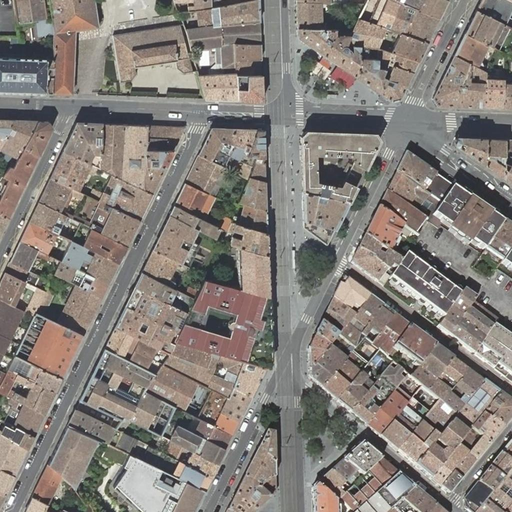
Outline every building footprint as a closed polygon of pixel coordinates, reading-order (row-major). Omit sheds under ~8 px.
[(13,0),(17,23),(46,19),(43,0),(13,0)] [(54,33),(74,30),(99,27),(94,0),(49,0),(52,18),(54,32),(54,33)] [(173,0),(174,1),(194,1),(194,6),(185,7),(186,11),(194,10),(210,8),(210,0),(173,0)] [(194,10),(186,11),(181,12),(178,12),(179,14),(183,23),(185,29),(220,25),(259,22),(258,0),(252,0),(246,1),(219,7),(218,7),(210,8),(194,10)] [(400,33),(427,43),(433,31),(438,19),(401,3),(394,0),(365,0),(364,4),(357,18),(385,28),(388,29),(400,33)] [(438,19),(448,0),(446,0),(394,0),(401,3),(438,19)] [(511,0),(480,0),(475,11),(503,24),(504,25),(511,8),(511,0)] [(324,6),(324,3),(321,2),(296,2),(297,28),(322,29),(325,29),(331,29),(331,25),(325,25),(321,25),(321,6),(324,6)] [(475,11),(464,33),(488,45),(492,47),(494,48),(498,50),(509,27),(504,25),(503,24),(475,11)] [(345,45),(359,46),(377,48),(378,48),(384,50),(385,47),(379,45),(385,28),(357,18),(352,30),(350,34),(345,45)] [(185,29),(191,49),(200,48),(205,48),(214,46),(215,64),(221,63),(221,68),(223,68),(229,68),(235,67),(234,59),(234,43),(260,44),(260,37),(259,22),(220,25),(185,29)] [(185,29),(183,23),(179,24),(112,35),(120,82),(131,80),(136,74),(134,67),(175,60),(177,68),(183,73),(192,72),(186,50),(191,49),(185,29)] [(297,37),(322,54),(334,35),(334,29),(331,29),(325,29),(322,29),(297,28),(297,37)] [(323,55),(357,78),(358,57),(359,46),(345,45),(350,34),(339,35),(339,29),(334,29),(334,35),(322,54),(323,55)] [(74,30),(54,33),(53,52),(53,55),(53,57),(53,59),(52,93),(72,94),(74,30)] [(387,51),(390,52),(391,52),(395,54),(418,61),(427,43),(400,33),(392,49),(389,47),(387,51)] [(464,33),(453,56),(477,68),(484,72),(486,68),(479,64),(486,49),(492,52),(494,48),(492,47),(488,45),(464,33)] [(261,60),(260,44),(234,43),(234,59),(243,60),(260,59),(260,60),(261,60)] [(377,58),(377,48),(359,46),(358,57),(357,78),(379,94),(386,79),(382,76),(385,68),(376,68),(377,58)] [(378,48),(377,48),(377,58),(376,68),(385,68),(387,69),(390,52),(387,51),(384,50),(378,48)] [(392,65),(412,72),(418,61),(395,54),(392,65)] [(477,68),(453,56),(432,98),(437,106),(461,107),(484,107),(485,78),(484,74),(484,72),(477,68)] [(0,91),(52,93),(53,59),(53,57),(47,57),(46,57),(46,59),(0,57),(0,91)] [(261,78),(260,60),(260,59),(243,60),(234,59),(235,67),(235,73),(235,78),(244,78),(261,78)] [(198,75),(204,99),(236,100),(236,88),(235,78),(235,73),(235,67),(229,68),(230,73),(223,74),(223,68),(221,68),(221,63),(215,64),(208,70),(208,74),(198,75)] [(386,79),(379,94),(391,102),(399,99),(412,72),(392,65),(390,69),(386,79)] [(382,76),(386,79),(390,69),(387,69),(385,68),(382,76)] [(485,78),(484,107),(503,108),(503,82),(503,79),(503,78),(489,78),(490,74),(484,74),(485,78)] [(236,88),(236,100),(262,101),(261,88),(261,78),(244,78),(235,78),(236,88)] [(503,82),(503,108),(511,108),(511,82),(507,83),(507,79),(503,79),(503,82)] [(0,146),(14,120),(0,119),(0,146)] [(38,121),(14,120),(0,146),(0,148),(12,155),(9,160),(11,161),(9,166),(12,167),(18,158),(23,148),(38,121)] [(48,121),(38,121),(23,148),(18,158),(12,167),(9,166),(3,173),(0,177),(0,213),(8,218),(38,155),(52,128),(48,121)] [(76,122),(62,151),(88,163),(89,164),(92,165),(99,168),(99,159),(101,123),(76,122)] [(124,124),(101,123),(99,159),(99,168),(105,171),(111,174),(120,178),(124,124)] [(124,124),(120,178),(143,190),(145,165),(145,150),(146,140),(147,125),(124,124)] [(183,127),(147,125),(146,140),(145,150),(167,150),(167,144),(176,144),(184,128),(183,127)] [(252,167),(255,157),(246,156),(256,130),(211,128),(198,155),(227,169),(228,169),(243,177),(247,180),(248,177),(252,167)] [(263,130),(256,130),(246,156),(255,157),(252,167),(248,177),(264,181),(264,157),(263,130)] [(379,140),(375,134),(306,131),(300,137),(302,191),(348,202),(379,140)] [(484,165),(485,138),(455,137),(453,144),(484,165)] [(484,165),(502,178),(503,162),(504,139),(485,138),(484,165)] [(511,165),(511,139),(504,139),(503,162),(511,165)] [(167,150),(145,150),(145,165),(152,166),(153,166),(163,167),(165,167),(173,150),(167,150)] [(49,177),(38,202),(68,217),(71,218),(72,218),(80,223),(83,224),(85,220),(74,214),(75,213),(73,212),(73,210),(70,209),(68,213),(60,209),(62,204),(65,206),(66,205),(69,199),(69,198),(68,198),(71,193),(81,198),(83,193),(77,190),(87,169),(89,170),(92,165),(89,164),(88,163),(62,151),(49,177)] [(405,153),(395,173),(415,187),(417,188),(430,171),(405,153)] [(198,155),(184,183),(207,194),(208,194),(217,175),(223,178),(228,169),(227,169),(198,155)] [(502,178),(511,184),(511,165),(503,162),(502,178)] [(145,165),(143,190),(152,194),(165,167),(163,167),(153,166),(152,166),(145,165)] [(111,174),(105,171),(102,176),(108,179),(111,174)] [(434,175),(435,174),(430,171),(417,188),(415,187),(403,203),(408,207),(410,208),(417,199),(422,192),(434,175)] [(395,173),(386,191),(403,203),(415,187),(395,173)] [(111,174),(108,179),(107,183),(117,188),(112,198),(102,193),(101,195),(98,200),(101,202),(104,204),(139,220),(152,194),(143,190),(120,178),(111,174)] [(484,250),(503,223),(452,188),(434,175),(422,192),(427,195),(414,212),(425,219),(438,228),(443,222),(450,227),(471,242),(484,250)] [(236,198),(233,206),(236,208),(237,205),(239,202),(243,190),(245,185),(247,180),(243,177),(237,195),(236,198)] [(248,177),(247,180),(245,185),(250,187),(248,192),(243,190),(239,202),(243,203),(265,210),(264,181),(248,177)] [(184,183),(174,205),(206,222),(208,218),(205,216),(214,197),(208,194),(207,194),(184,183)] [(102,193),(102,192),(96,189),(92,197),(95,199),(98,200),(101,195),(102,193)] [(334,229),(348,202),(302,191),(303,220),(303,227),(326,244),(327,244),(334,229)] [(386,191),(378,208),(394,219),(403,225),(414,233),(425,219),(414,212),(410,208),(408,207),(403,203),(386,191)] [(417,199),(410,208),(414,212),(427,195),(422,192),(417,199)] [(98,200),(95,199),(92,206),(101,210),(102,209),(103,206),(100,205),(101,202),(98,200)] [(38,202),(29,220),(45,228),(57,234),(59,228),(56,226),(59,222),(59,220),(65,223),(66,222),(68,223),(77,228),(80,223),(72,218),(71,218),(68,217),(38,202)] [(85,220),(83,224),(89,227),(91,228),(127,245),(139,220),(104,204),(101,202),(100,205),(103,206),(102,209),(101,210),(97,220),(96,219),(95,219),(94,219),(94,220),(93,220),(92,220),(92,221),(92,222),(91,222),(85,219),(85,220)] [(230,222),(266,232),(265,210),(243,203),(239,202),(237,205),(242,206),(239,217),(233,216),(231,220),(230,222)] [(174,205),(169,215),(204,233),(214,238),(219,228),(206,222),(174,205)] [(378,208),(364,236),(380,246),(386,251),(389,253),(401,260),(404,256),(391,248),(394,250),(399,239),(397,238),(403,225),(394,219),(378,208)] [(0,235),(8,218),(0,213),(0,235)] [(169,215),(152,249),(181,263),(185,265),(188,267),(190,262),(183,258),(185,254),(193,238),(195,234),(202,238),(204,233),(169,215)] [(224,216),(219,228),(224,230),(226,232),(230,222),(231,220),(224,216)] [(29,220),(19,241),(49,255),(59,260),(61,260),(70,240),(57,234),(45,228),(29,220)] [(226,232),(222,242),(226,243),(230,232),(235,233),(236,230),(242,232),(240,239),(232,236),(230,244),(236,246),(267,254),(266,232),(230,222),(226,232)] [(484,250),(501,261),(511,244),(511,227),(504,222),(503,223),(484,250)] [(91,228),(82,246),(118,264),(127,245),(91,228)] [(364,236),(357,249),(374,257),(373,259),(387,270),(388,270),(392,274),(395,269),(401,260),(389,253),(386,251),(380,246),(364,236)] [(70,240),(61,260),(76,267),(85,272),(108,283),(118,264),(82,246),(71,240),(70,240)] [(19,241),(9,261),(27,270),(35,253),(48,259),(49,255),(19,241)] [(511,244),(501,261),(500,262),(511,270),(511,244)] [(267,254),(236,246),(238,288),(268,296),(267,254)] [(152,249),(141,272),(176,290),(177,288),(174,287),(175,285),(174,282),(168,280),(175,267),(180,269),(184,268),(185,265),(181,263),(152,249)] [(374,257),(357,249),(351,262),(377,282),(383,286),(389,278),(392,274),(388,270),(387,270),(373,259),(374,257)] [(443,319),(461,294),(406,253),(404,256),(401,260),(395,269),(392,274),(389,278),(417,299),(424,305),(443,319)] [(59,260),(53,273),(69,281),(70,278),(74,271),(75,269),(76,267),(61,260),(59,260)] [(9,261),(4,272),(22,281),(24,282),(34,286),(39,276),(27,270),(9,261)] [(4,272),(0,280),(0,298),(13,305),(15,301),(23,285),(24,282),(22,281),(4,272)] [(102,297),(108,283),(85,272),(83,275),(78,286),(102,297)] [(141,272),(134,286),(187,312),(194,299),(185,295),(176,290),(141,272)] [(343,277),(333,298),(354,315),(362,305),(370,296),(362,290),(343,277)] [(178,333),(175,340),(265,367),(270,358),(268,296),(238,288),(203,279),(197,292),(194,299),(187,312),(178,333)] [(15,301),(13,305),(24,310),(34,315),(35,313),(45,291),(34,286),(24,282),(23,285),(34,291),(26,307),(15,301)] [(68,299),(62,311),(66,313),(65,315),(69,317),(70,315),(89,324),(102,297),(78,286),(75,284),(68,299)] [(134,286),(125,306),(178,333),(187,312),(134,286)] [(45,291),(35,313),(42,316),(54,291),(46,288),(45,291)] [(185,295),(194,299),(197,292),(188,288),(185,295)] [(473,353),(492,326),(468,308),(473,301),(475,298),(464,289),(461,294),(443,319),(438,327),(449,335),(473,353)] [(346,325),(337,335),(354,349),(363,338),(359,335),(382,305),(370,296),(362,305),(354,315),(346,325)] [(83,336),(57,323),(42,316),(35,313),(34,315),(24,310),(13,305),(0,298),(0,371),(1,372),(5,374),(7,369),(14,355),(20,358),(31,363),(62,378),(83,336)] [(333,298),(327,309),(346,325),(354,315),(333,298)] [(468,308),(492,326),(494,322),(497,319),(473,301),(468,308)] [(381,330),(393,314),(382,305),(359,335),(363,338),(366,340),(371,334),(376,337),(381,330)] [(125,306),(114,326),(169,354),(175,340),(178,333),(125,306)] [(327,309),(320,322),(337,336),(337,335),(346,325),(327,309)] [(62,311),(57,323),(83,336),(89,324),(70,315),(69,317),(65,315),(66,313),(62,311)] [(409,326),(393,314),(381,330),(396,343),(409,326)] [(320,322),(314,335),(328,346),(337,336),(320,322)] [(492,326),(473,353),(511,382),(511,335),(494,322),(492,326)] [(114,326),(104,348),(154,374),(169,354),(114,326)] [(435,345),(409,326),(396,343),(392,349),(386,357),(386,358),(390,361),(397,352),(399,350),(413,361),(412,363),(410,361),(402,371),(403,372),(407,375),(410,377),(417,368),(418,367),(435,345)] [(392,349),(396,343),(381,330),(376,337),(371,344),(378,351),(386,357),(392,349)] [(328,346),(314,335),(311,342),(307,349),(308,371),(328,346)] [(328,346),(308,371),(308,377),(321,388),(345,360),(334,351),(340,343),(351,352),(354,349),(337,335),(337,336),(328,346)] [(363,338),(354,349),(351,352),(355,355),(363,362),(366,365),(378,351),(371,344),(366,340),(363,338)] [(169,354),(154,374),(142,390),(173,406),(192,416),(196,417),(200,411),(196,409),(195,409),(186,404),(197,382),(211,389),(227,397),(232,385),(251,395),(265,367),(175,340),(169,354)] [(453,358),(435,345),(418,367),(417,368),(410,377),(421,386),(426,391),(435,380),(453,358)] [(104,348),(79,400),(91,405),(115,416),(121,420),(124,416),(160,434),(161,430),(173,406),(142,390),(154,374),(104,348)] [(351,365),(357,357),(355,355),(351,352),(345,360),(351,365)] [(14,355),(7,369),(13,372),(16,365),(19,360),(20,358),(14,355)] [(468,369),(453,358),(435,380),(426,391),(438,400),(440,403),(468,369)] [(345,360),(321,388),(336,401),(360,373),(360,372),(351,365),(345,360)] [(55,392),(62,378),(31,363),(29,366),(33,368),(29,375),(27,379),(55,392)] [(395,389),(403,379),(400,376),(403,372),(402,371),(396,366),(392,370),(388,367),(380,377),(395,389)] [(27,379),(16,374),(13,372),(7,369),(5,374),(0,383),(0,393),(2,394),(12,398),(15,400),(44,414),(55,392),(27,379)] [(456,415),(483,380),(468,369),(440,403),(455,415),(456,415)] [(336,401),(350,412),(366,394),(371,387),(363,380),(365,378),(360,373),(336,401)] [(350,412),(365,425),(393,392),(395,389),(380,377),(371,387),(366,394),(350,412)] [(469,431),(471,429),(470,428),(471,427),(482,413),(483,413),(485,411),(500,393),(483,380),(456,415),(455,415),(453,417),(469,431)] [(200,411),(196,417),(198,418),(213,425),(219,412),(238,421),(251,395),(232,385),(227,397),(211,389),(208,395),(200,411)] [(426,391),(421,386),(407,404),(403,408),(379,437),(396,451),(409,437),(420,422),(421,421),(425,416),(438,400),(426,391)] [(403,408),(407,404),(393,392),(365,425),(379,437),(403,408)] [(200,411),(208,395),(204,393),(195,409),(196,409),(200,411)] [(483,413),(482,413),(490,419),(492,417),(504,426),(511,415),(511,401),(500,393),(485,411),(483,413)] [(44,414),(15,400),(5,421),(34,436),(44,414)] [(440,403),(438,400),(425,416),(421,421),(420,422),(409,437),(396,451),(413,465),(426,451),(431,445),(433,443),(434,441),(437,437),(427,428),(431,424),(432,422),(436,425),(443,431),(451,420),(453,417),(455,415),(440,403)] [(91,405),(86,414),(110,426),(113,419),(115,416),(91,405)] [(74,409),(67,425),(108,443),(115,428),(110,426),(86,414),(74,409)] [(232,435),(238,421),(219,412),(213,425),(232,435)] [(471,429),(481,437),(489,444),(504,426),(492,417),(490,419),(482,413),(471,427),(470,428),(471,429)] [(467,434),(469,431),(453,417),(451,420),(443,431),(439,436),(437,437),(434,441),(433,443),(431,445),(426,451),(413,465),(429,478),(447,458),(450,454),(455,447),(457,446),(463,438),(467,434)] [(213,425),(198,418),(196,421),(199,422),(195,430),(193,428),(191,431),(225,449),(232,435),(213,425)] [(110,426),(115,428),(120,422),(113,419),(110,426)] [(0,433),(27,449),(34,436),(5,421),(2,427),(0,425),(0,433)] [(171,435),(161,430),(160,434),(171,440),(217,463),(225,449),(191,431),(176,424),(171,435)] [(82,461),(91,449),(96,438),(67,425),(47,465),(60,475),(70,484),(71,485),(72,486),(80,469),(85,463),(82,461)] [(473,447),(481,437),(471,429),(469,431),(467,434),(463,438),(457,446),(455,447),(450,454),(447,458),(429,478),(440,487),(452,473),(466,456),(467,454),(468,453),(473,447)] [(125,452),(204,490),(211,477),(164,453),(133,437),(121,431),(114,446),(125,452)] [(257,451),(273,463),(273,458),(272,434),(266,432),(257,451)] [(489,444),(481,437),(473,447),(468,453),(476,460),(489,444)] [(511,438),(501,453),(509,459),(511,462),(511,438)] [(164,453),(211,477),(217,463),(171,440),(164,453)] [(193,511),(204,490),(125,452),(114,446),(108,443),(102,455),(126,466),(113,486),(140,511),(193,511)] [(361,443),(343,460),(356,472),(351,476),(357,481),(362,476),(381,459),(361,443)] [(274,478),(273,463),(257,451),(244,477),(258,489),(272,477),(274,478)] [(476,460),(468,453),(467,454),(466,456),(452,473),(460,479),(476,460)] [(511,462),(509,459),(501,453),(488,468),(503,479),(511,468),(511,462)] [(350,489),(343,494),(340,498),(353,511),(354,511),(374,495),(397,473),(394,470),(381,459),(362,476),(357,481),(350,489)] [(343,460),(331,470),(344,483),(350,489),(357,481),(351,476),(356,472),(343,460)] [(42,476),(32,496),(46,503),(47,503),(57,482),(57,483),(60,475),(47,465),(42,476)] [(0,491),(6,494),(14,476),(0,468),(0,491)] [(511,468),(503,479),(491,493),(485,500),(474,511),(504,511),(511,504),(511,503),(511,468)] [(503,479),(488,468),(477,482),(491,493),(503,479)] [(331,470),(315,484),(335,502),(340,498),(343,494),(338,490),(344,483),(331,470)] [(415,488),(397,473),(374,495),(388,511),(394,505),(415,488)] [(449,494),(460,479),(452,473),(440,487),(448,494),(449,494)] [(258,489),(244,477),(227,510),(229,511),(254,511),(270,499),(258,489)] [(275,494),(274,478),(272,477),(258,489),(270,499),(275,494)] [(464,507),(469,511),(474,511),(485,500),(491,493),(477,482),(463,499),(464,507)] [(335,511),(335,502),(315,484),(311,488),(312,511),(386,511),(388,511),(374,495),(354,511),(335,511)] [(388,511),(386,511),(427,511),(435,505),(415,488),(394,505),(388,511)] [(42,511),(44,509),(45,506),(46,503),(32,496),(24,511),(42,511)] [(94,511),(88,503),(86,507),(88,511),(94,511)]
